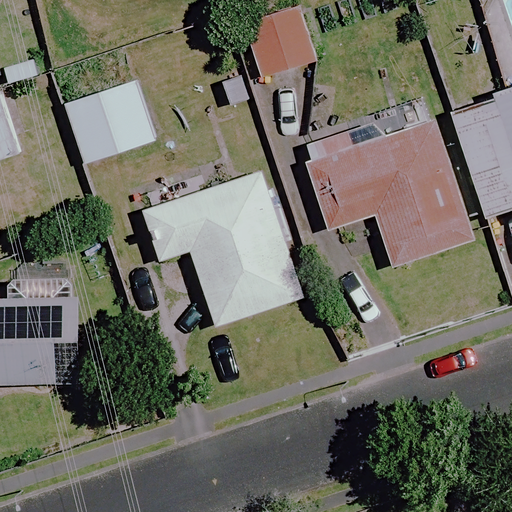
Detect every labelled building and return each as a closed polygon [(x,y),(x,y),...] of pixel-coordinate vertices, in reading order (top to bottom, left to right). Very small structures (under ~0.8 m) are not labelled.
[(318,64),(302,5),(243,21),(260,80),(318,64)] [(511,90),(451,110),(487,220),(511,211),(511,90)] [(0,95),(0,94),(0,162),(16,159),(0,95)] [(474,244),(438,125),(381,142),(376,126),(303,148),(329,232),(376,218),(392,269),(474,244)] [(313,326),(264,173),(136,214),(130,196),(101,205),(115,249),(154,236),(162,263),(192,253),(216,329),(247,319),(255,344),(313,326)] [(0,387),(85,385),(83,298),(0,300),(0,387)]
